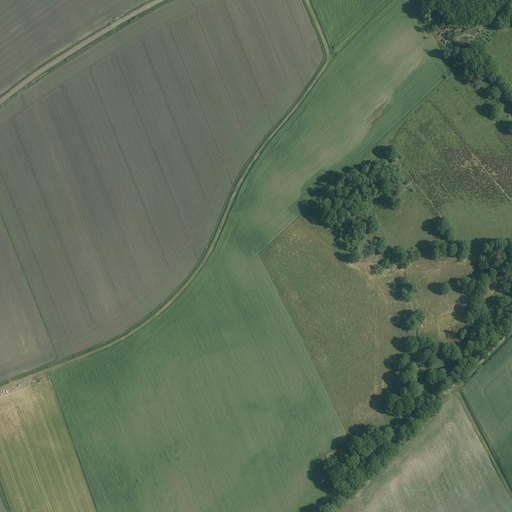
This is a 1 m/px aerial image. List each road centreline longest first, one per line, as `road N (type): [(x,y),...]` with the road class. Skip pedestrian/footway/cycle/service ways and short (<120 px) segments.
road 1 (track): [(0,388),(132,331),(194,274),(244,174),(325,64),(307,0)]
road 2 (track): [(511,324),(319,511)]
road 3 (unclassified): [(0,100),(155,0)]
